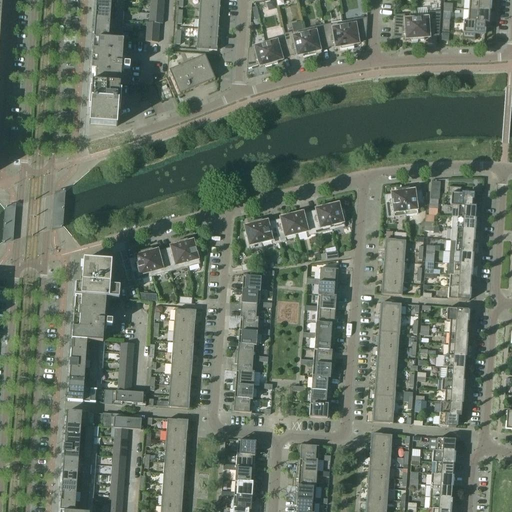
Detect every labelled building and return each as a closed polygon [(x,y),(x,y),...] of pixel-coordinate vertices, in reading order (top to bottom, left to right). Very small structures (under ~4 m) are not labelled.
[(123,12),(124,2),(96,0),(95,10),(123,12)] [(219,7),(219,0),(217,0),(199,0),(199,9),(219,10),(220,7),(219,7)] [(489,12),(490,0),(468,0),(468,10),(489,12)] [(274,1),(267,3),(268,8),(271,10),(275,9),(274,1)] [(163,14),(163,5),(150,4),(150,14),(163,14)] [(218,17),(219,10),(199,9),(198,19),(218,20),(219,20),(219,17),(218,17)] [(122,21),(123,12),(95,10),(95,19),(122,21)] [(488,23),(489,12),(468,10),(467,21),(463,21),(488,23)] [(416,18),(417,41),(424,41),(423,39),(429,38),(429,36),(438,36),(440,13),(427,14),(427,17),(416,18)] [(162,24),(163,14),(150,14),(149,23),(146,23),(159,24),(162,24)] [(417,41),(416,18),(404,19),(404,15),(395,16),(393,39),(405,38),(405,40),(411,40),(411,42),(417,41)] [(365,42),(367,18),(343,22),(347,49),(353,48),(353,46),(359,45),(358,43),(365,42)] [(122,31),(122,21),(95,19),(94,29),(122,31)] [(218,27),(218,20),(198,19),(197,29),(217,31),(217,30),(218,30),(218,27)] [(488,24),(488,23),(463,21),(462,39),(461,39),(461,40),(475,40),(474,40),(475,35),(484,35),(484,24),(488,24)] [(341,50),(347,49),(343,22),(323,26),(327,48),(334,47),(335,49),(340,48),(341,50)] [(158,33),(159,24),(146,23),(145,33),(158,33)] [(320,50),(327,48),(323,26),(303,30),(309,56),(321,54),(320,50)] [(121,40),(122,31),(94,29),(93,39),(123,41),(121,40)] [(217,37),(217,31),(197,29),(197,39),(217,41),(217,40),(218,37),(217,37)] [(297,59),(309,56),(303,30),(283,35),(289,57),(296,55),(297,59)] [(158,43),(158,33),(145,33),(145,42),(158,43)] [(282,59),(289,57),(283,35),(284,39),(277,41),(277,40),(265,44),(271,66),(277,64),(277,62),(282,61),(282,59)] [(122,54),(123,41),(93,39),(92,52),(122,54)] [(216,47),(217,41),(197,39),(196,50),(208,51),(216,51),(217,47),(216,47)] [(265,68),(271,66),(265,44),(253,47),(253,48),(248,49),(247,69),(258,65),(259,67),(265,66),(265,68)] [(130,64),(121,63),(122,63),(121,63),(122,54),(92,52),(90,83),(92,83),(120,85),(121,69),(129,70),(130,64)] [(179,95),(204,84),(215,80),(204,56),(169,71),(179,95)] [(119,91),(120,85),(92,83),(91,89),(90,89),(88,108),(90,108),(89,125),(117,127),(117,122),(118,110),(120,110),(121,91),(119,91)] [(167,86),(160,88),(165,100),(172,97),(167,86)] [(450,206),(475,207),(471,206),(472,195),(460,194),(460,189),(461,189),(461,188),(448,187),(448,188),(448,194),(451,194),(450,206)] [(387,218),(405,216),(402,189),(396,190),(396,192),(390,193),(390,195),(384,196),(387,218)] [(402,189),(405,216),(417,215),(416,205),(423,204),(421,191),(415,192),(414,190),(409,191),(408,189),(402,189)] [(326,206),(332,230),(344,228),(342,220),(345,220),(342,209),(340,209),(338,203),(326,206)] [(315,235),(332,230),(326,206),(315,209),(315,211),(309,213),(315,235)] [(474,219),(475,207),(450,206),(453,206),(452,217),(474,219)] [(315,235),(309,213),(303,214),(303,212),(291,215),(296,235),(307,233),(308,236),(315,235)] [(285,238),(296,235),(291,215),(279,218),(280,220),(274,221),(279,243),(286,242),(285,238)] [(451,229),(474,231),(474,219),(452,217),(451,229)] [(279,243),(274,221),(268,223),(267,221),(261,222),(261,220),(255,222),(261,248),(262,248),(261,244),(271,241),(272,245),(279,243)] [(247,251),(261,248),(255,222),(249,223),(249,225),(244,227),(245,233),(243,233),(247,251)] [(473,242),(474,231),(451,229),(450,241),(473,242)] [(181,241),(188,267),(199,264),(197,257),(200,256),(197,246),(194,246),(193,240),(187,242),(187,240),(181,241)] [(404,253),(405,242),(385,240),(384,251),(404,253)] [(170,272),(188,267),(181,241),(175,243),(175,245),(169,247),(170,248),(164,250),(170,272)] [(449,252),(472,254),(473,242),(450,241),(449,252)] [(170,272),(164,250),(158,252),(157,250),(152,251),(151,249),(145,251),(152,277),(170,272)] [(134,282),(152,277),(145,251),(139,253),(140,255),(134,256),(134,258),(128,260),(134,282)] [(404,264),(404,253),(384,251),(383,261),(383,262),(404,264)] [(471,266),(472,254),(449,252),(448,264),(453,264),(471,266)] [(75,297),(106,299),(119,300),(120,288),(108,287),(108,284),(110,284),(112,262),(83,260),(82,282),(83,282),(83,285),(76,285),(75,297)] [(404,264),(383,262),(382,273),(403,274),(403,264),(404,264)] [(470,277),(471,266),(453,264),(453,276),(449,276),(470,277)] [(319,283),(339,284),(339,278),(337,278),(338,270),(320,269),(319,280),(313,280),(312,285),(318,285),(319,283)] [(402,284),(403,274),(382,273),(382,284),(402,285),(402,284)] [(469,289),(470,277),(449,276),(448,288),(469,289)] [(242,291),(260,292),(261,278),(240,277),(240,283),(242,284),(242,291)] [(338,291),(339,284),(319,283),(318,285),(318,296),(336,298),(336,290),(338,291)] [(401,296),(402,285),(382,284),(381,295),(401,296)] [(468,301),(469,289),(448,288),(447,300),(468,301)] [(259,306),(259,303),(260,292),(242,291),(241,298),(239,298),(238,304),(259,306)] [(335,305),(336,298),(318,296),(317,307),(311,307),(310,312),(316,312),(317,310),(337,311),(337,305),(335,305)] [(112,321),(104,320),(104,315),(105,312),(106,299),(75,297),(74,313),(72,340),(99,342),(102,343),(104,325),(112,326),(112,321)] [(265,309),(265,303),(259,303),(259,306),(238,304),(238,310),(240,311),(240,318),(258,319),(259,308),(265,309)] [(400,316),(401,305),(380,303),(380,314),(379,314),(379,315),(400,316)] [(446,321),(467,323),(468,311),(447,309),(446,321)] [(174,322),(194,323),(194,322),(195,312),(175,310),(174,322)] [(337,317),(337,311),(317,310),(316,312),(316,323),(334,324),(334,317),(337,317)] [(400,317),(400,316),(379,315),(379,326),(399,327),(400,317)] [(257,330),(258,319),(240,318),(239,325),(237,325),(236,331),(257,333),(257,330)] [(466,334),(467,323),(446,321),(446,322),(449,322),(449,333),(466,334)] [(194,334),(194,323),(174,322),(173,332),(194,334)] [(333,332),(334,324),(316,323),(315,334),(309,334),(308,339),(314,339),(315,337),(335,338),(335,332),(333,332)] [(398,337),(399,327),(379,326),(378,336),(398,338),(398,337)] [(263,335),(263,330),(257,330),(257,333),(236,331),(236,337),(238,337),(238,345),(256,346),(257,335),(263,335)] [(193,345),(194,334),(173,332),(173,342),(172,342),(172,343),(193,345)] [(465,346),(466,334),(449,333),(448,345),(465,346)] [(398,349),(398,338),(378,336),(378,337),(377,347),(398,349)] [(335,345),(335,338),(315,337),(314,339),(314,350),(332,352),(332,344),(335,345)] [(99,352),(99,342),(72,340),(71,350),(99,352)] [(193,345),(172,343),(172,354),(192,355),(193,345)] [(133,345),(124,344),(121,344),(120,353),(133,354),(133,345)] [(255,357),(256,346),(238,345),(237,352),(235,352),(234,358),(255,359),(255,357)] [(465,358),(465,346),(448,345),(447,356),(443,356),(465,358)] [(397,359),(398,349),(377,347),(377,358),(397,359)] [(98,361),(99,352),(71,350),(71,351),(70,351),(69,358),(70,358),(70,359),(98,361)] [(331,359),(332,352),(314,350),(313,361),(307,361),(306,366),(313,366),(313,364),(333,365),(334,359),(331,359)] [(132,364),(133,354),(120,353),(119,363),(132,364)] [(191,366),(192,355),(172,354),(171,365),(191,366)] [(464,369),(465,358),(443,356),(442,368),(464,369)] [(261,363),(261,358),(255,357),(255,359),(234,358),(234,364),(236,365),(236,372),(254,373),(255,362),(261,363)] [(396,370),(397,359),(377,358),(376,369),(396,370)] [(97,371),(98,361),(70,359),(70,369),(97,371)] [(131,373),(132,364),(119,363),(119,372),(131,373)] [(333,371),(333,365),(313,364),(313,366),(312,377),(330,378),(330,371),(333,371)] [(190,376),(191,366),(171,365),(170,375),(191,377),(191,376),(190,376)] [(463,381),(464,369),(442,368),(446,368),(445,380),(442,379),(442,380),(463,381)] [(97,381),(97,371),(70,369),(69,379),(97,381)] [(395,381),(396,370),(376,369),(375,379),(395,381)] [(131,383),(131,373),(119,372),(118,382),(131,383)] [(253,387),(254,373),(236,372),(235,379),(233,379),(233,385),(253,387)] [(190,388),(191,377),(170,375),(170,376),(169,386),(190,388)] [(329,386),(330,378),(312,377),(311,391),(331,392),(332,386),(329,386)] [(96,390),(97,381),(69,379),(68,388),(96,390)] [(395,392),(395,381),(375,379),(374,389),(374,390),(395,392)] [(462,393),(463,381),(442,380),(441,391),(462,393)] [(130,393),(131,383),(118,382),(117,392),(129,393),(130,393)] [(252,400),(253,387),(233,385),(232,391),(235,391),(234,399),(252,400)] [(189,398),(190,388),(169,386),(169,396),(168,396),(168,397),(189,398)] [(96,390),(68,388),(67,402),(95,404),(95,403),(89,402),(90,391),(96,391),(96,390)] [(395,392),(374,390),(373,401),(394,402),(394,392),(395,392)] [(111,405),(112,391),(104,391),(103,404),(97,403),(97,404),(111,405)] [(129,393),(117,392),(112,391),(111,405),(121,405),(121,403),(128,404),(129,393)] [(331,398),(331,392),(311,391),(310,404),(328,405),(328,398),(331,398)] [(461,404),(462,393),(441,391),(441,392),(444,392),(444,403),(440,403),(461,404)] [(146,394),(130,393),(129,393),(128,404),(136,404),(136,406),(145,407),(146,394)] [(189,399),(189,398),(168,397),(168,408),(188,409),(189,399)] [(251,414),(252,400),(234,399),(233,406),(231,406),(231,412),(251,414)] [(393,412),(394,402),(373,401),(372,412),(393,413),(393,412)] [(460,416),(461,404),(440,403),(439,414),(439,415),(460,416)] [(327,413),(328,405),(310,404),(309,418),(329,420),(330,413),(327,413)] [(100,415),(100,414),(66,412),(65,425),(93,427),(88,426),(89,414),(100,415)] [(392,424),(393,413),(372,412),(373,412),(372,423),(392,424)] [(110,428),(110,415),(102,415),(101,428),(110,428)] [(126,430),(127,419),(120,418),(120,416),(110,415),(110,428),(115,429),(126,430)] [(460,417),(460,416),(439,415),(438,427),(456,428),(456,417),(460,417)] [(144,418),(135,417),(135,419),(127,419),(126,430),(127,430),(143,431),(144,418)] [(186,432),(187,421),(167,420),(166,431),(187,433),(187,432),(186,432)] [(93,437),(93,427),(65,425),(65,435),(93,437)] [(127,430),(126,430),(115,429),(114,438),(127,439),(127,430)] [(186,443),(187,433),(166,431),(166,432),(165,442),(186,443)] [(92,447),(93,437),(65,435),(64,445),(92,447)] [(391,447),(391,436),(371,435),(370,445),(370,446),(391,447)] [(126,449),(127,439),(114,438),(113,448),(126,449)] [(432,451),(454,453),(455,440),(437,439),(436,451),(432,451)] [(257,449),(258,443),(237,441),(236,455),(254,456),(255,449),(257,449)] [(185,454),(186,443),(165,442),(165,452),(164,452),(164,453),(185,454)] [(91,456),(92,447),(64,445),(63,454),(91,456)] [(317,461),(318,447),(298,445),(297,452),(300,452),(299,460),(317,461)] [(390,448),(391,447),(370,446),(369,457),(390,458),(390,448)] [(125,459),(126,449),(113,448),(112,458),(125,459)] [(453,464),(454,453),(432,451),(432,463),(453,464)] [(185,455),(185,454),(164,453),(164,463),(184,465),(185,455)] [(90,466),(91,456),(63,454),(63,464),(90,466)] [(254,464),(254,456),(236,455),(236,466),(229,466),(229,471),(235,471),(235,469),(256,470),(256,464),(254,464)] [(389,468),(390,458),(369,457),(368,467),(389,469),(389,468)] [(125,468),(125,459),(112,458),(112,467),(125,468)] [(316,472),(317,461),(299,460),(299,467),(296,467),(296,473),(316,474),(316,472)] [(183,476),(184,465),(164,463),(163,474),(183,476)] [(452,476),(453,464),(432,463),(431,475),(452,476)] [(90,475),(90,466),(63,464),(62,473),(90,475)] [(124,478),(125,468),(112,467),(111,477),(124,478)] [(388,480),(389,469),(368,467),(368,468),(369,468),(368,478),(388,480)] [(255,476),(256,470),(235,469),(235,471),(234,482),(252,483),(253,476),(255,476)] [(322,477),(323,472),(316,472),(316,474),(296,473),(295,479),(298,479),(297,487),(315,488),(316,477),(322,477)] [(62,473),(62,474),(61,474),(60,482),(61,482),(61,483),(89,485),(90,475),(62,473)] [(182,486),(183,476),(163,474),(162,485),(182,486)] [(451,488),(452,476),(431,475),(430,486),(451,488)] [(123,487),(124,478),(111,477),(110,486),(123,487)] [(387,490),(388,480),(368,478),(367,489),(387,490)] [(252,491),(252,483),(234,482),(234,493),(228,493),(227,498),(233,498),(234,496),(254,497),(254,491),(252,491)] [(89,485),(61,483),(61,492),(88,494),(89,485)] [(182,497),(182,486),(162,485),(161,496),(182,497)] [(123,497),(123,487),(110,486),(110,496),(123,497)] [(450,499),(451,488),(430,486),(429,498),(450,499)] [(315,499),(315,488),(297,487),(297,494),(294,494),(294,500),(314,501),(315,499)] [(387,501),(387,490),(367,489),(366,500),(387,501)] [(88,504),(88,494),(61,492),(60,502),(88,504)] [(122,506),(123,497),(110,496),(109,505),(122,506)] [(181,508),(182,497),(161,496),(161,507),(181,508)] [(253,503),(254,497),(234,496),(233,498),(233,509),(251,510),(251,503),(253,503)] [(450,511),(450,499),(429,498),(428,510),(450,511)] [(320,504),(321,499),(315,499),(314,501),(294,500),(294,506),(296,506),(295,511),(313,511),(314,504),(320,504)] [(386,511),(387,501),(366,500),(366,511),(386,511)] [(87,511),(88,504),(60,502),(60,504),(59,504),(59,508),(60,508),(59,511),(65,511),(87,511)]
